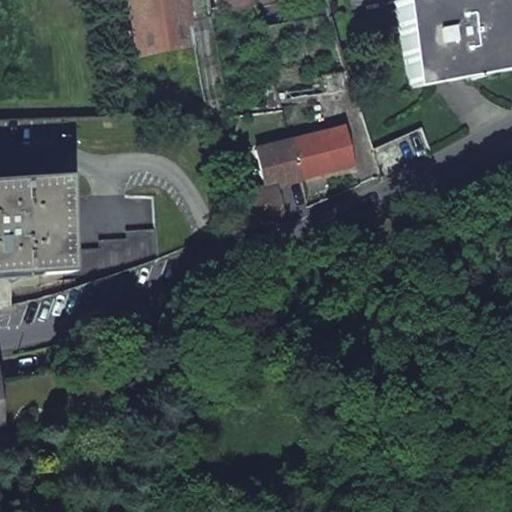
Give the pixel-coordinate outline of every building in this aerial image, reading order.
[(126,0),(137,57),(194,46),(184,0),(126,0)] [(253,0),(256,10),(297,0),(253,0)] [(511,0),(395,0),(410,89),(435,85),(511,70),(511,65),(504,24),(511,22),(511,0)] [(343,127),(290,140),(299,179),(353,166),(343,127)] [(254,149),(266,187),(246,193),(246,194),(250,230),(281,216),(274,186),(278,185),(299,179),(290,140),(254,149)] [(0,273),(34,271),(35,275),(67,273),(65,250),(60,250),(57,204),(62,204),(60,181),(28,182),(28,186),(0,187),(0,273)] [(101,251),(72,253),(74,288),(109,277),(156,260),(155,233),(126,234),(127,242),(100,244),(101,251)]
